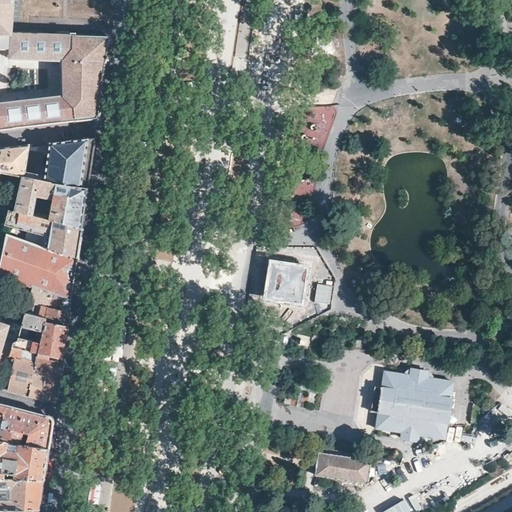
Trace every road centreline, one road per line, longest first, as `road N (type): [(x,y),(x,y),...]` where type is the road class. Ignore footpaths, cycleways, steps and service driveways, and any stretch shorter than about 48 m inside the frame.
road 1 (residential): [(69,414),(115,130)]
road 2 (residential): [(115,130),(69,414)]
